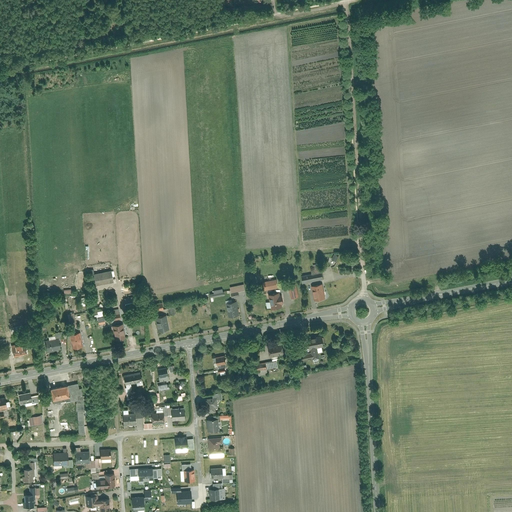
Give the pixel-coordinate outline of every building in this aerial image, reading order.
[(94,284),(112,280),(110,270),(92,273),(94,284)] [(300,275),(302,283),(323,278),(321,271),(300,275)] [(262,281),(264,290),(277,287),(275,279),(262,281)] [(290,297),(298,296),(295,282),(287,284),(290,297)] [(313,300),(324,298),(321,283),(310,285),(313,300)] [(229,286),(231,292),(237,291),(244,290),(242,284),(229,286)] [(270,309),(282,306),(279,292),(267,294),(270,309)] [(239,315),(236,301),(225,303),(228,317),(239,315)] [(154,311),(163,309),(162,302),(153,304),(154,311)] [(89,312),(76,314),(75,313),(70,313),(71,321),(70,321),(70,324),(90,321),(89,312)] [(156,331),(168,329),(165,315),(154,316),(156,331)] [(13,334),(25,332),(23,321),(11,323),(13,334)] [(113,339),(124,337),(122,323),(111,325),(113,339)] [(72,348),(82,346),(79,331),(69,333),(72,348)] [(323,346),(321,335),(306,338),(309,348),(310,348),(311,352),(297,355),(298,361),(319,357),(317,347),(323,346)] [(46,352),(61,349),(59,338),(56,338),(44,341),(46,352)] [(12,355),(26,353),(24,342),(10,345),(12,355)] [(269,356),(283,353),(281,343),(267,346),(269,356)] [(215,355),(217,364),(225,363),(224,354),(215,355)] [(225,363),(217,364),(218,372),(226,371),(225,363)] [(159,376),(167,375),(165,367),(157,368),(159,376)] [(139,370),(123,374),(126,384),(141,380),(139,370)] [(157,382),(159,390),(167,388),(166,380),(159,381),(157,382)] [(77,383),(66,385),(68,397),(64,397),(65,401),(75,400),(77,400),(76,395),(81,394),(80,388),(78,388),(77,383)] [(48,387),(50,399),(64,397),(68,397),(66,385),(48,387)] [(19,404),(31,401),(29,391),(17,394),(19,404)] [(77,400),(75,400),(75,410),(77,410),(84,410),(83,395),(81,394),(76,395),(77,400)] [(205,412),(215,412),(215,406),(217,406),(217,399),(217,397),(212,397),(205,398),(205,412)] [(184,408),(172,408),(172,414),(172,420),(184,419),(184,408)] [(150,413),(150,423),(164,423),(163,414),(163,412),(150,413)] [(123,425),(136,424),(136,417),(136,413),(122,414),(123,425)] [(233,427),(233,415),(221,415),(221,419),(230,419),(230,427),(233,427)] [(29,417),(30,424),(41,423),(40,416),(29,417)] [(212,419),(205,419),(206,431),(218,430),(217,418),(212,419)] [(186,436),(173,437),(174,449),(187,448),(186,436)] [(221,437),(208,438),(209,453),(223,452),(223,446),(219,446),(219,443),(221,442),(221,437)] [(234,447),(228,447),(228,451),(226,451),(226,456),(235,455),(234,447)] [(100,449),(100,458),(111,458),(110,448),(100,449)] [(85,463),(89,462),(89,460),(88,450),(74,451),(75,463),(85,463)] [(53,465),(68,464),(68,459),(67,451),(52,452),(53,465)] [(89,462),(85,463),(85,467),(99,467),(98,458),(94,458),(94,460),(89,460),(89,462)] [(22,480),(32,480),(32,476),(34,476),(33,468),(35,468),(34,461),(29,461),(27,462),(28,468),(22,468),(23,475),(22,475),(22,480)] [(129,476),(138,475),(137,468),(137,467),(129,468),(129,476)] [(151,467),(137,468),(138,475),(138,480),(152,479),(152,477),(151,468),(151,467)] [(221,475),(221,467),(208,467),(209,478),(222,477),(221,475)] [(184,471),(185,481),(194,480),(194,470),(191,470),(184,471)] [(105,485),(114,485),(113,473),(104,474),(104,479),(105,485)] [(232,474),(221,475),(222,477),(222,482),(232,482),(232,474)] [(105,485),(104,479),(98,479),(94,479),(94,488),(105,487),(105,485)] [(22,507),(32,506),(32,501),(35,501),(34,494),(39,494),(39,487),(27,487),(28,494),(23,494),(24,501),(22,501),(22,507)] [(224,498),(224,488),(221,488),(212,488),(208,489),(209,499),(224,498)] [(143,495),(143,500),(151,499),(151,489),(142,489),(143,495)] [(190,492),(177,492),(178,503),(191,502),(190,492)] [(109,510),(108,498),(97,499),(97,495),(84,496),(85,506),(99,505),(99,510),(109,510)] [(143,495),(130,496),(131,511),(144,510),(143,500),(143,495)]
